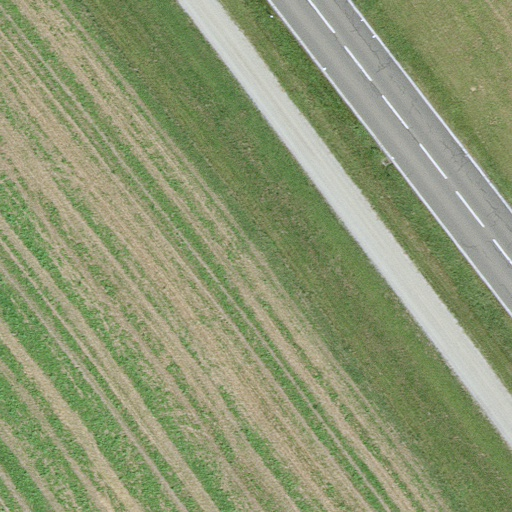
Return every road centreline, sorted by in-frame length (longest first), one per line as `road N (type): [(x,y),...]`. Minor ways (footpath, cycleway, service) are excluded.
road 1 (track): [(511,408),(211,0)]
road 2 (primary): [(306,0),(511,266)]
